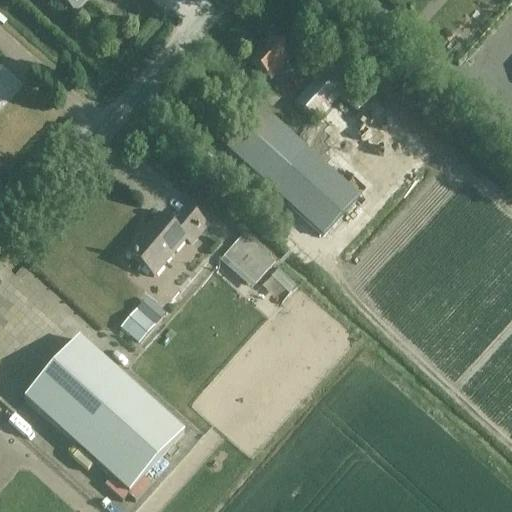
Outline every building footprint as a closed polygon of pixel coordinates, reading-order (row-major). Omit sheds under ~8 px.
[(58,0),(75,15),(89,0),(58,0)] [(270,82),(290,60),(269,41),(248,64),(270,82)] [(314,123),(339,96),(318,77),(293,104),(314,123)] [(275,189),(305,155),(248,103),(232,121),(243,131),(228,147),(275,189)] [(190,245),(206,226),(186,209),(171,227),(158,216),(126,254),(153,278),(185,241),(190,245)] [(251,291),(274,264),(242,236),(233,246),(225,240),(216,250),(224,257),(219,262),(251,291)] [(117,329),(136,344),(152,323),(134,308),(117,329)] [(183,435),(78,340),(24,401),(129,495),(183,435)]
